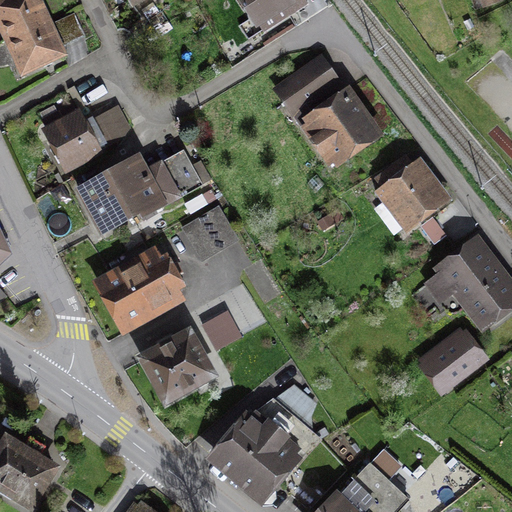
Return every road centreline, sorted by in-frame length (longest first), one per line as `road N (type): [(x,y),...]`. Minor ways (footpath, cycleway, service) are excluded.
road 1 (residential): [(511,250),(352,45),(329,36),(285,43),(172,110),(150,110),(124,79)]
road 2 (residential): [(58,386),(75,347),(70,312),(0,166)]
road 3 (residential): [(124,79),(97,65),(79,69),(0,118)]
road 4 (secondary): [(58,386),(154,458)]
